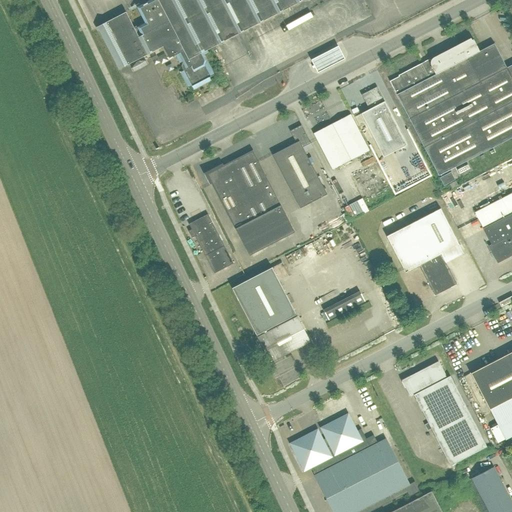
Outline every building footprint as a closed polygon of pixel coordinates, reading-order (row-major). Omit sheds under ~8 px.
[(143,24),(149,21),(162,47),(163,47),(169,59),(175,56),(179,63),(182,64),(181,66),(183,71),(180,72),(188,89),(192,87),(193,90),(211,81),(209,77),(215,75),(205,56),(209,54),(207,49),(302,0),(149,0),(148,1),(134,8),(143,24)] [(126,12),(96,27),(98,31),(99,31),(119,69),(162,47),(149,21),(143,24),(134,28),(126,12)] [(511,65),(507,68),(495,44),(480,51),(474,40),(472,40),(471,38),(402,74),(402,75),(390,81),(410,119),(439,175),(511,137),(511,65)] [(314,67),(340,55),(336,44),(309,56),(314,67)] [(361,114),(383,157),(407,145),(377,87),(361,95),(369,110),(361,114)] [(332,123),(312,134),(332,170),(369,150),(350,114),(332,123)] [(327,194),(303,147),(311,143),(302,126),(291,131),(297,142),(272,154),(300,208),(327,194)] [(258,216),(281,205),(253,151),(230,162),(258,216)] [(281,205),(258,216),(230,162),(208,174),(250,255),(295,232),(281,205)] [(451,171),(440,178),(444,185),(455,179),(451,171)] [(483,229),(492,245),(489,247),(498,264),(511,256),(511,246),(511,245),(511,244),(511,193),(474,213),(483,229)] [(439,294),(440,293),(457,285),(446,263),(441,254),(459,245),(441,209),(387,237),(404,270),(407,269),(408,271),(419,266),(432,292),(433,291),(435,290),(438,291),(439,293),(439,294)] [(232,263),(223,245),(208,215),(190,224),(215,272),(232,263)] [(232,288),(258,337),(271,362),(310,342),(297,316),(272,267),(232,288)] [(511,351),(497,360),(511,387),(511,351)] [(453,358),(448,361),(455,377),(461,374),(453,358)] [(511,387),(497,360),(470,374),(505,440),(511,436),(511,387)] [(401,381),(410,397),(413,395),(428,423),(424,425),(427,431),(431,429),(450,466),(486,448),(451,380),(448,381),(438,362),(401,381)] [(330,440),(341,463),(351,458),(377,508),(406,493),(404,487),(409,485),(386,439),(378,444),(373,435),(366,439),(361,429),(354,433),(350,425),(343,422),(335,423),(330,429),(329,437),(330,440)] [(497,431),(487,437),(490,443),(501,438),(497,431)] [(315,476),(341,463),(330,440),(321,444),(320,442),(313,438),(305,439),(300,445),(298,452),(301,459),(309,462),(315,476)] [(369,511),(377,508),(351,458),(341,463),(315,476),(332,511),(369,511)] [(470,478),(488,511),(511,511),(511,503),(492,466),(470,478)] [(441,511),(430,492),(391,511),(441,511)]
